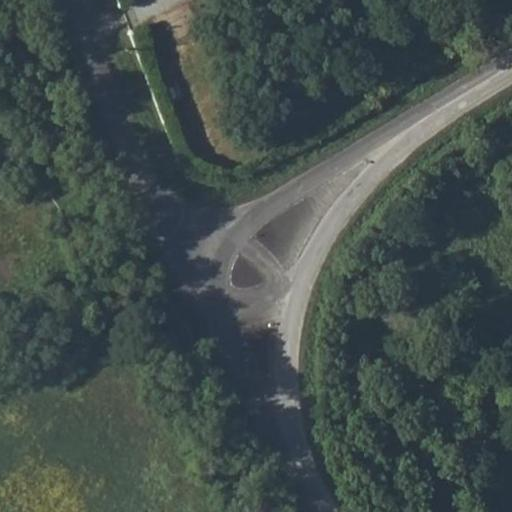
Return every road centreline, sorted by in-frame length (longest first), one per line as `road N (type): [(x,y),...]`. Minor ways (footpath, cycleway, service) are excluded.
road 1 (unclassified): [(511,60),(454,96),(203,305)]
road 2 (residential): [(76,0),(171,249),(203,305)]
road 3 (residential): [(203,305),(324,511)]
